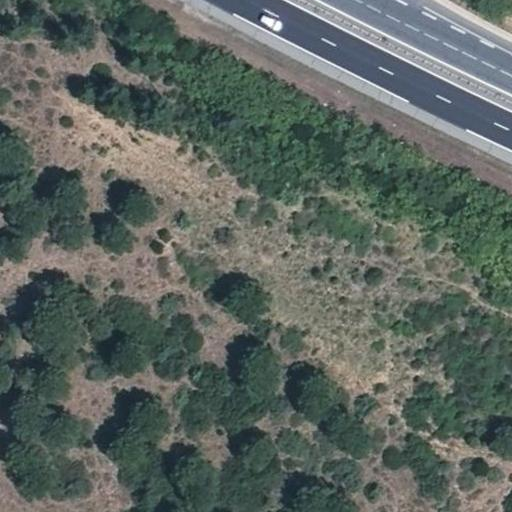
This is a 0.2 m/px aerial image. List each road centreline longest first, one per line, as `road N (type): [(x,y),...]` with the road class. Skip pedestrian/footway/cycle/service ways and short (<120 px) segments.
road 1 (trunk): [(240,0),(511,134)]
road 2 (trunk): [(511,75),(363,0)]
